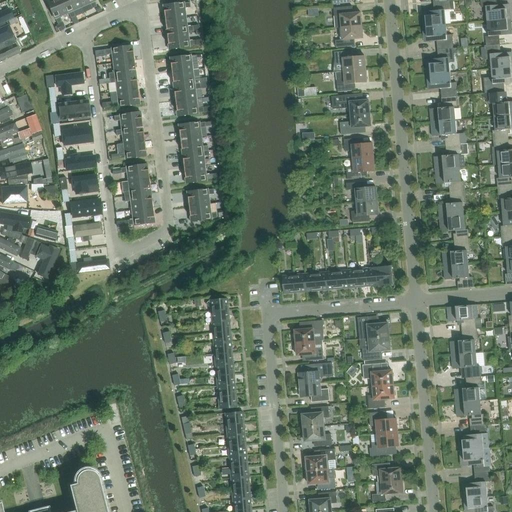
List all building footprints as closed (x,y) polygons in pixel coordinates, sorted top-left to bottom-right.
[(62,0),(45,0),(55,19),(57,24),(62,22),(60,17),(68,13),(62,0)] [(78,0),(62,0),(68,13),(70,18),(75,16),(80,14),(84,13),(81,7),(78,0)] [(94,0),(78,0),(81,7),(84,13),(91,9),(88,4),(90,4),(92,9),(97,7),(94,2),(95,1),(94,0)] [(507,20),(506,9),(504,10),(504,5),(497,6),(496,0),(480,0),(481,7),(486,7),(488,22),(507,20)] [(425,16),(426,27),(446,25),(446,24),(451,24),(449,1),(433,2),(434,11),(427,12),(427,16),(425,16)] [(184,8),(190,8),(189,3),(184,3),(163,6),(164,20),(186,18),(184,8)] [(340,28),(362,26),(361,13),(349,14),(349,7),(334,8),(335,20),(339,20),(340,28)] [(187,32),(193,31),(192,26),(187,27),(186,18),(164,20),(166,34),(187,32)] [(508,30),(507,20),(488,22),(489,37),(486,37),(486,46),(500,45),(499,36),(507,35),(506,31),(508,30)] [(66,29),(63,22),(56,25),(56,26),(54,27),(56,32),(59,31),(59,32),(66,29)] [(446,25),(426,27),(427,37),(429,37),(430,42),(437,41),(438,50),(453,49),(452,35),(447,35),(446,25)] [(0,30),(0,41),(13,36),(9,26),(0,30)] [(362,26),(340,28),(341,40),(336,41),(336,48),(352,47),(352,40),(363,39),(362,26)] [(189,46),(195,46),(194,40),(189,41),(187,32),(166,34),(168,49),(189,47),(189,46)] [(0,49),(16,42),(13,36),(11,37),(0,42),(0,49)] [(491,59),(492,69),(511,68),(510,57),(508,57),(508,53),(501,53),(500,45),(486,46),(484,46),(486,60),(491,59)] [(134,61),(132,46),(111,49),(105,50),(106,55),(112,54),(113,63),(134,61)] [(0,62),(20,53),(18,48),(0,55),(0,62)] [(430,64),(431,75),(450,73),(449,63),(455,63),(453,49),(438,50),(438,59),(431,60),(432,64),(430,64)] [(348,51),(334,52),(336,72),(344,71),(366,70),(365,57),(349,58),(348,51)] [(191,61),(197,60),(196,55),(190,56),(169,58),(171,73),(192,70),(191,61)] [(113,63),(114,73),(108,73),(109,78),(136,75),(134,61),(113,63)] [(511,78),(511,75),(511,68),(492,69),(493,85),(511,83),(510,78),(511,78)] [(200,84),(199,79),(193,79),(192,70),(171,73),(173,87),(200,84)] [(344,71),(336,72),(337,79),(338,92),(352,91),(351,84),(367,83),(366,70),(344,71)] [(84,86),(83,73),(55,75),(55,87),(62,87),(63,95),(72,94),(72,86),(84,86)] [(442,98),(457,97),(457,96),(456,83),(451,83),(450,73),(431,75),(431,85),(433,85),(434,90),(441,89),(442,98)] [(115,83),(116,92),(137,89),(136,75),(109,78),(110,84),(115,83)] [(196,99),(195,90),(200,89),(200,84),(173,87),(175,102),(196,99)] [(118,106),(118,107),(139,104),(137,89),(116,92),(118,101),(112,102),(113,107),(118,106)] [(493,104),(495,117),(511,115),(511,102),(503,103),(503,100),(505,100),(504,92),(491,94),(489,94),(490,104),(493,104)] [(32,108),(26,93),(16,98),(22,112),(32,108)] [(369,100),(354,102),(354,95),(332,96),(333,110),(350,108),(351,115),(370,113),(369,100)] [(430,109),(431,123),(455,121),(454,107),(457,107),(457,97),(442,98),(441,98),(442,105),(445,105),(445,108),(430,109)] [(58,100),(59,119),(90,117),(88,101),(84,102),(83,98),(58,100)] [(198,113),(203,112),(203,107),(197,108),(196,99),(175,102),(177,116),(198,114),(198,113)] [(8,107),(0,111),(0,121),(12,115),(8,107)] [(142,127),(140,112),(119,115),(119,116),(114,116),(114,121),(120,121),(121,130),(142,127)] [(370,113),(351,115),(352,122),(340,123),(341,135),(357,134),(357,128),(371,126),(370,113)] [(27,117),(33,134),(40,131),(35,114),(27,117)] [(493,140),(494,141),(509,140),(508,134),(510,134),(510,130),(511,129),(511,115),(495,117),(496,131),(493,131),(493,133),(491,134),(491,140),(493,140)] [(445,139),(446,146),(461,144),(460,134),(457,134),(455,121),(431,123),(432,137),(442,136),(442,139),(445,139)] [(200,128),(205,127),(205,122),(199,123),(178,125),(180,140),(201,137),(200,128)] [(61,125),(63,144),(93,142),(92,126),(87,127),(87,123),(61,125)] [(16,124),(0,130),(0,140),(19,132),(16,124)] [(122,135),(123,144),(144,141),(142,127),(121,130),(115,130),(116,136),(122,135)] [(208,151),(208,146),(202,146),(201,137),(180,140),(181,154),(208,151)] [(2,150),(21,143),(19,138),(13,139),(0,144),(2,150)] [(353,159),(374,157),(373,144),(361,145),(360,138),(344,140),(345,151),(352,151),(353,159)] [(509,140),(494,141),(494,152),(498,152),(499,165),(511,163),(511,150),(507,151),(507,148),(509,147),(509,140)] [(123,144),(124,153),(118,154),(119,159),(125,158),(125,159),(146,156),(144,141),(123,144)] [(434,157),(435,171),(460,169),(458,155),(462,155),(461,144),(446,146),(446,152),(444,152),(444,156),(434,157)] [(5,155),(0,156),(0,163),(28,157),(26,147),(4,151),(5,155)] [(63,150),(66,171),(96,167),(95,156),(90,156),(89,151),(74,153),(73,149),(63,150)] [(204,166),(203,157),(209,156),(208,151),(181,154),(183,168),(204,166)] [(347,168),(348,179),(368,178),(367,172),(375,171),(374,157),(353,159),(354,167),(347,168)] [(509,178),(511,177),(511,163),(499,165),(500,178),(497,179),(498,189),(511,188),(511,180),(510,181),(509,178)] [(127,173),(128,182),(149,179),(147,164),(126,167),(126,168),(120,168),(121,173),(127,173)] [(206,180),(212,179),(211,174),(205,175),(204,166),(183,168),(185,183),(206,181),(206,180)] [(0,170),(0,176),(22,173),(20,167),(0,170)] [(464,182),(461,182),(460,169),(435,171),(437,184),(451,183),(452,186),(449,186),(450,194),(465,192),(464,182)] [(89,187),(98,186),(97,175),(71,177),(72,189),(75,188),(76,195),(90,194),(89,187)] [(343,189),(341,177),(333,178),(334,190),(343,189)] [(128,182),(129,191),(123,192),(124,197),(151,194),(149,179),(128,182)] [(357,203),(378,201),(376,187),(365,189),(364,182),(347,184),(347,190),(356,190),(357,203)] [(0,191),(0,201),(31,203),(32,194),(26,193),(26,188),(15,188),(15,193),(0,191)] [(502,200),(503,213),(511,212),(511,198),(511,195),(511,188),(498,189),(499,200),(502,200)] [(208,195),(214,194),(213,189),(207,190),(207,189),(186,192),(188,207),(209,204),(208,195)] [(438,205),(440,219),(464,216),(463,203),(466,203),(465,192),(450,194),(450,201),(453,201),(453,204),(438,205)] [(130,201),(131,211),(152,208),(151,194),(124,197),(124,198),(125,202),(130,201)] [(71,203),(73,220),(102,217),(100,200),(71,203)] [(353,223),(367,222),(367,216),(379,215),(378,201),(357,203),(358,211),(352,212),(353,223)] [(210,213),(209,204),(188,207),(190,222),(211,219),(217,218),(216,213),(210,213)] [(133,225),(154,223),(152,208),(131,211),(133,220),(127,220),(128,226),(133,225)] [(501,227),(502,237),(511,236),(511,212),(503,213),(504,226),(501,227)] [(0,213),(0,225),(15,227),(14,232),(23,233),(24,228),(30,228),(32,216),(0,213)] [(453,234),(454,241),(469,240),(468,229),(465,230),(464,216),(440,219),(441,232),(456,231),(456,234),(453,234)] [(76,238),(103,235),(101,223),(75,226),(76,238)] [(37,226),(35,236),(55,241),(57,232),(37,226)] [(67,239),(73,238),(74,238),(72,226),(66,227),(64,227),(66,239),(67,239)] [(21,234),(6,230),(3,229),(1,235),(20,240),(22,235),(21,234)] [(506,247),(507,261),(511,260),(511,236),(502,237),(503,248),(506,247)] [(0,238),(0,249),(41,268),(39,273),(48,277),(60,249),(29,239),(24,249),(0,238)] [(443,253),(444,266),(468,264),(467,251),(470,251),(469,240),(454,241),(455,249),(457,248),(457,251),(443,253)] [(25,269),(0,256),(0,270),(19,280),(25,269)] [(85,264),(79,264),(80,272),(110,269),(109,261),(93,263),(92,259),(84,260),(85,264)] [(78,269),(77,262),(71,263),(69,263),(71,274),(77,273),(76,269),(78,269)] [(469,278),(468,264),(444,266),(445,280),(460,279),(460,282),(458,282),(458,289),(473,288),(473,277),(469,278)] [(382,286),(393,285),(391,267),(381,268),(382,286)] [(359,269),(360,287),(371,287),(370,268),(359,269)] [(370,268),(371,287),(382,286),(381,268),(370,268)] [(348,270),(350,288),(360,287),(359,269),(348,270)] [(337,271),(339,289),(350,288),(348,270),(337,271)] [(326,272),(328,290),(339,289),(337,271),(326,272)] [(315,273),(317,291),(328,290),(326,272),(315,273)] [(305,274),(306,292),(317,291),(315,273),(305,274)] [(14,281),(4,274),(1,279),(5,282),(11,286),(14,281)] [(294,275),(295,293),(306,292),(305,274),(294,275)] [(283,276),(285,294),(295,293),(294,275),(283,276)] [(209,300),(210,311),(228,310),(227,299),(209,300)] [(472,306),(447,308),(449,322),(459,321),(459,325),(461,325),(462,331),(477,329),(482,329),(481,319),(479,319),(477,305),(472,306)] [(210,311),(211,322),(229,320),(228,310),(210,311)] [(361,318),(357,318),(359,339),(369,339),(390,337),(388,323),(377,324),(376,316),(361,318)] [(211,322),(212,333),(230,331),(229,320),(211,322)] [(295,333),(294,334),(294,339),(296,340),(296,343),(315,342),(322,341),(324,341),(324,334),(323,321),(309,322),(309,329),(295,330),(295,333)] [(461,341),(450,342),(452,355),(476,353),(475,340),(478,340),(477,329),(462,331),(462,336),(460,337),(461,341)] [(212,333),(213,344),(231,342),(230,331),(212,333)] [(370,347),(364,348),(365,361),(380,360),(379,351),(391,350),(390,337),(369,339),(370,347)] [(296,346),(295,348),(295,352),(297,354),(297,356),(312,355),(312,361),(324,360),(323,348),(322,341),(315,342),(296,343),(296,346)] [(213,344),(214,355),(232,353),(231,342),(213,344)] [(214,355),(215,365),(233,364),(232,353),(214,355)] [(476,353),(452,355),(453,369),(461,368),(462,372),(465,372),(466,378),(481,377),(480,366),(477,367),(476,353)] [(309,372),(299,373),(300,385),(320,383),(320,377),(327,376),(334,376),(332,363),(309,365),(309,366),(309,372)] [(215,365),(216,376),(234,375),(233,364),(215,365)] [(379,364),(363,365),(364,379),(372,379),(373,386),(394,385),(393,371),(388,371),(388,369),(379,370),(379,364)] [(216,376),(217,387),(235,385),(234,375),(216,376)] [(481,377),(466,378),(467,386),(482,384),(481,377)] [(320,383),(300,385),(301,397),(311,396),(314,396),(315,402),(330,401),(328,389),(321,390),(320,383)] [(217,387),(218,398),(236,396),(235,385),(217,387)] [(374,395),(368,396),(369,409),(381,408),(381,400),(385,399),(395,399),(394,385),(373,386),(374,395)] [(455,390),(456,403),(480,401),(479,388),(455,390)] [(237,407),(236,396),(218,398),(219,409),(237,407)] [(481,415),(480,401),(456,403),(457,417),(472,416),(472,419),(470,419),(470,426),(485,425),(484,414),(481,415)] [(111,406),(115,423),(122,422),(119,405),(111,406)] [(302,415),(304,428),(324,426),(324,418),(330,417),(329,406),(314,408),(314,414),(302,415)] [(243,423),(243,413),(242,412),(224,414),(225,425),(243,423)] [(377,434),(398,432),(397,419),(385,420),(384,412),(369,413),(370,426),(376,426),(377,434)] [(225,425),(226,435),(244,434),(243,423),(225,425)] [(471,433),(487,431),(486,425),(485,425),(470,426),(471,433)] [(325,435),(324,426),(304,428),(305,442),(317,441),(317,447),(332,445),(331,434),(325,435)] [(399,446),(398,432),(377,434),(378,443),(372,443),(372,448),(370,448),(371,457),(388,455),(387,447),(399,446)] [(489,433),(464,436),(464,440),(462,440),(463,451),(483,449),(483,448),(490,448),(489,433)] [(226,435),(227,446),(245,445),(244,434),(226,435)] [(227,446),(228,457),(246,455),(245,445),(227,446)] [(306,457),(307,471),(328,469),(327,461),(333,460),(333,456),(335,456),(335,449),(317,451),(318,456),(306,457)] [(484,464),(483,449),(463,451),(464,461),(466,461),(467,466),(484,464)] [(247,466),(246,455),(228,457),(229,468),(247,466)] [(382,482),(402,480),(401,468),(390,469),(390,463),(372,465),(373,477),(381,476),(382,482)] [(229,468),(230,479),(248,477),(247,466),(229,468)] [(475,483),(468,483),(469,488),(467,488),(468,499),(487,497),(486,482),(491,482),(490,466),(474,467),(475,483)] [(356,481),(354,467),(347,468),(349,482),(356,481)] [(328,469),(307,471),(309,485),(320,484),(321,489),(336,488),(335,477),(337,477),(337,469),(328,469)] [(2,511),(1,503),(0,502),(0,511),(106,511),(98,478),(98,477),(97,476),(97,475),(96,474),(95,473),(94,472),(93,471),(92,471),(90,470),(89,470),(88,470),(87,470),(85,470),(84,470),(83,471),(82,471),(80,472),(79,473),(79,474),(78,475),(77,476),(76,477),(76,478),(76,480),(76,481),(76,482),(76,484),(69,485),(75,511),(2,511)] [(230,479),(231,489),(249,488),(248,477),(230,479)] [(403,492),(402,480),(382,482),(382,488),(377,489),(377,494),(373,495),(373,503),(386,501),(385,494),(403,492)] [(231,489),(232,500),(250,499),(249,488),(231,489)] [(310,500),(310,511),(331,511),(332,511),(331,504),(337,503),(336,492),(321,493),(322,499),(310,500)] [(493,511),(493,507),(488,507),(487,497),(468,499),(469,509),(471,509),(470,511),(493,511)] [(232,500),(233,511),(251,510),(250,499),(232,500)]
